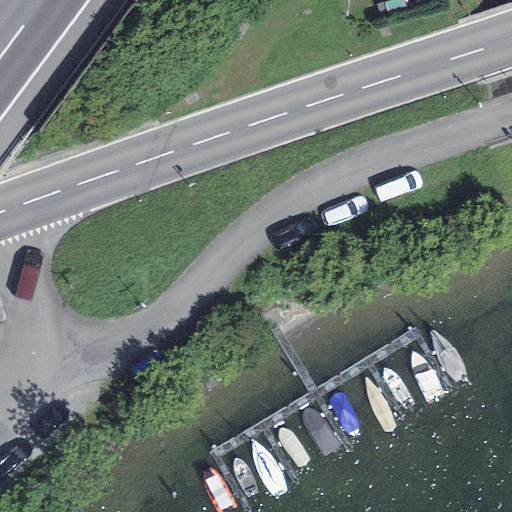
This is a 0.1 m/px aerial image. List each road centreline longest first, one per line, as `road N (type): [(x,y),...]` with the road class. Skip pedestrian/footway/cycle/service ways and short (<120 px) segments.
road 1 (residential): [(1,357),(124,340),(157,324),(286,203),(336,175),(511,115)]
road 2 (primary): [(511,38),(0,213)]
